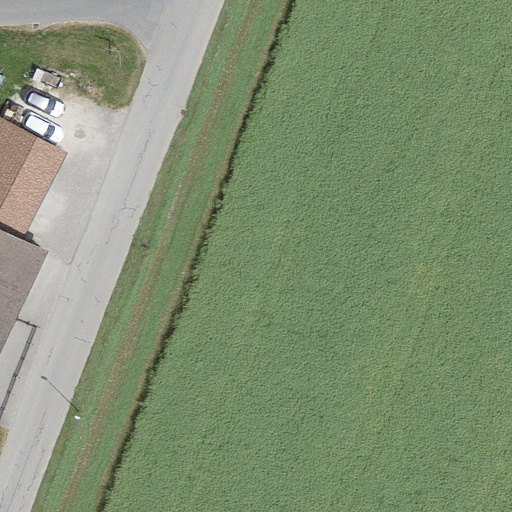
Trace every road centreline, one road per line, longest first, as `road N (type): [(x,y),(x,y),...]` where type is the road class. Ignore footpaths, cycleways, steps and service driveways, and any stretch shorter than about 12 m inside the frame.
road 1 (unclassified): [(0,511),(196,0)]
road 2 (unclassified): [(0,9),(124,0)]
